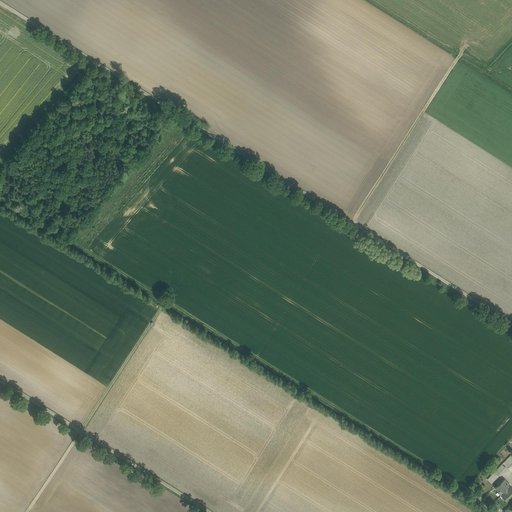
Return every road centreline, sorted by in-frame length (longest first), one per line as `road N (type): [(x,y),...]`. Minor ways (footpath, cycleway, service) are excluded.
road 1 (unclassified): [(0,1),(511,322)]
road 2 (track): [(0,196),(469,489),(489,511)]
road 3 (track): [(511,43),(484,66),(461,58),(355,223)]
road 4 (track): [(165,301),(80,430)]
road 5 (unclassified): [(80,430),(210,511)]
